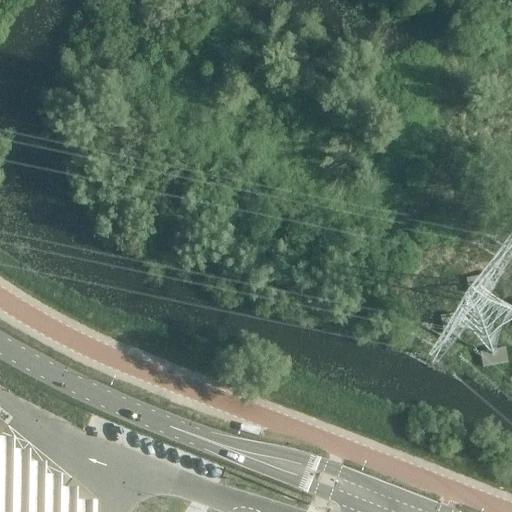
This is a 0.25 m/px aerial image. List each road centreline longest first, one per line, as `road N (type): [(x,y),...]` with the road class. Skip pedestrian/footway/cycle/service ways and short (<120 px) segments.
road 1 (tertiary): [(438,511),(303,459),(169,428)]
road 2 (tertiary): [(169,428),(373,511)]
road 3 (tertiary): [(169,428),(0,345)]
